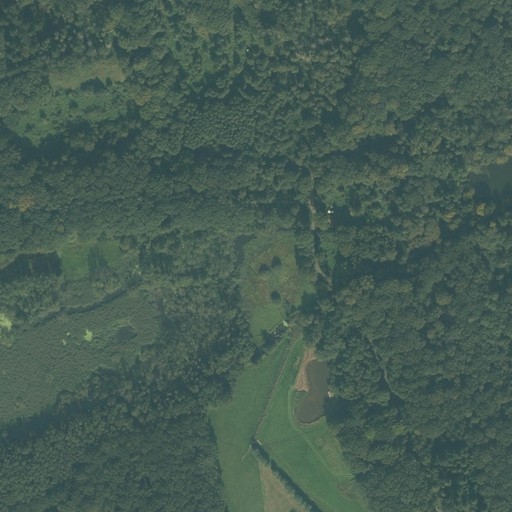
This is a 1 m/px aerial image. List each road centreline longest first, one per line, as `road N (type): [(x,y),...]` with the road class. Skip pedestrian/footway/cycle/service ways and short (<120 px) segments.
road 1 (unclassified): [(439,511),(371,342),(314,262),(316,202)]
road 2 (unclassified): [(0,222),(316,202)]
road 3 (unclassified): [(316,202),(317,149),(364,53),(364,0)]
